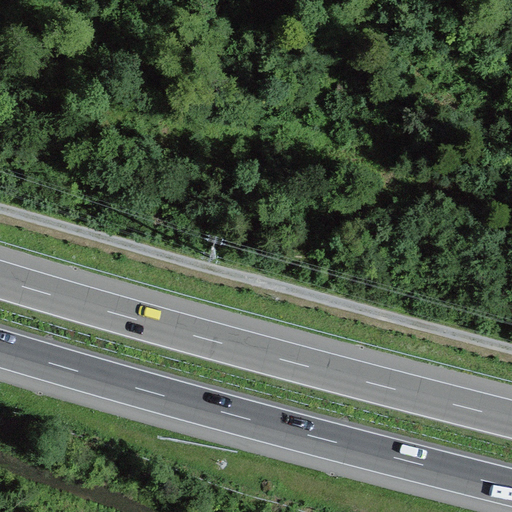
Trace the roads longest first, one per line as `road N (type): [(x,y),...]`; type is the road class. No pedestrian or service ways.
road 1 (motorway): [(0,348),(511,487)]
road 2 (motorway): [(511,418),(0,279)]
